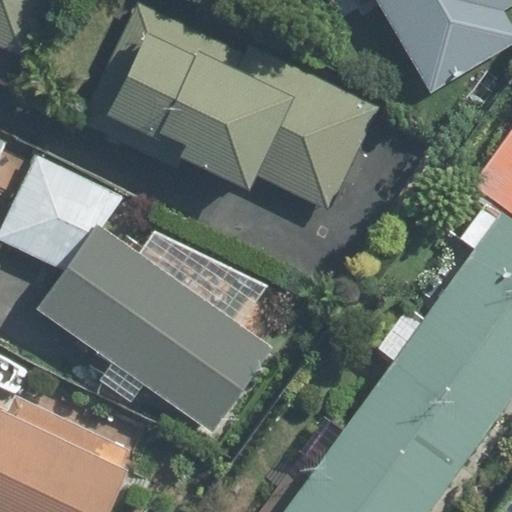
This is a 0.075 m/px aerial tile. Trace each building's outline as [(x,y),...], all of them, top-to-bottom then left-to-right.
[(0,0),(0,39),(28,52),(50,0),(0,0)] [(235,240),(328,284),(357,223),(334,212),(387,102),(172,0),(140,0),(101,84),(85,76),(69,109),(255,198),(235,240)] [(511,0),(386,0),(436,89),(511,47),(511,21),(504,6),(511,0)] [(0,162),(13,135),(0,128),(0,162)] [(126,189),(43,150),(5,232),(69,262),(41,300),(216,428),(279,343),(112,220),(126,189)] [(286,511),(432,511),(511,398),(511,203),(494,191),(465,233),(477,241),(427,313),(413,303),(385,342),(399,352),(350,423),(334,412),(307,452),(322,462),(286,511)] [(0,511),(112,511),(138,458),(129,454),(134,445),(20,391),(16,401),(10,398),(7,405),(0,401),(0,511)] [(511,511),(511,495),(499,511),(511,511)]
